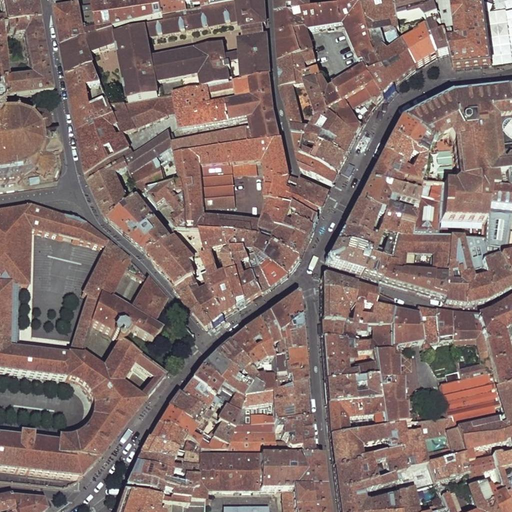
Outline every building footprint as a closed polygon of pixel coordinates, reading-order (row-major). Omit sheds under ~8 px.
[(0,0),(0,3),(1,3),(4,18),(0,18),(0,26),(2,27),(6,27),(38,23),(35,7),(33,0),(0,0)] [(97,31),(99,38),(113,33),(115,32),(115,31),(135,26),(163,19),(160,0),(137,0),(126,2),(93,7),(97,31)] [(264,27),(266,27),(264,0),(236,0),(237,5),(211,9),(203,11),(186,14),(163,19),(164,25),(147,28),(150,39),(240,24),(242,30),(243,30),(264,27)] [(160,0),(163,19),(186,14),(185,6),(184,0),(160,0)] [(184,0),(185,6),(194,6),(202,5),(203,8),(203,11),(211,9),(210,0),(184,0)] [(210,0),(211,9),(237,5),(236,0),(210,0)] [(304,15),(303,0),(275,0),(277,19),(304,15)] [(364,12),(385,7),(384,0),(360,0),(361,1),(363,8),(364,12)] [(433,0),(412,0),(396,4),(399,27),(423,21),(426,26),(439,22),(436,13),(430,15),(427,7),(435,5),(433,0)] [(433,0),(435,5),(448,46),(451,54),(455,72),(488,69),(494,68),(488,28),(483,0),(433,0)] [(313,56),(314,55),(307,34),(345,28),(364,73),(330,94),(323,83),(322,83),(317,85),(332,122),(357,142),(363,132),(360,130),(351,116),(372,103),(376,109),(384,100),(369,79),(383,73),(374,56),(369,38),(364,12),(363,8),(352,10),(349,4),(339,5),(340,10),(304,15),(277,19),(278,43),(279,66),(293,61),(313,56)] [(385,7),(364,12),(369,38),(400,32),(399,27),(396,4),(385,7)] [(57,13),(56,14),(59,32),(62,49),(99,38),(97,31),(84,34),(79,9),(57,13)] [(2,27),(0,26),(0,94),(1,100),(50,94),(44,59),(38,23),(6,27),(7,34),(12,34),(13,38),(21,37),(28,78),(8,80),(2,27)] [(264,34),(264,27),(243,30),(243,38),(244,45),(265,41),(264,34)] [(403,46),(417,72),(425,67),(428,65),(439,59),(438,58),(433,43),(428,31),(421,34),(422,37),(403,46)] [(65,64),(67,79),(93,69),(94,68),(91,58),(116,49),(127,106),(159,100),(157,87),(199,80),(201,92),(231,86),(224,49),(152,62),(146,32),(114,39),(113,33),(99,38),(62,49),(65,64)] [(444,39),(433,43),(438,58),(444,56),(451,54),(448,46),(446,46),(444,39)] [(269,65),(267,40),(265,41),(244,45),(238,46),(241,84),(270,78),(269,65)] [(385,72),(395,90),(406,81),(417,72),(403,46),(389,56),(382,50),(374,56),(383,73),(385,72)] [(333,153),(347,160),(352,151),(357,142),(332,122),(317,85),(322,83),(318,73),(307,76),(305,68),(310,66),(316,65),(313,56),(293,61),(297,90),(304,89),(316,121),(311,130),(309,133),(301,131),(301,128),(299,119),(297,118),(290,91),(282,92),(293,139),(315,143),(322,146),(326,140),(337,147),(333,153)] [(93,69),(67,79),(72,107),(77,135),(114,118),(110,110),(107,103),(91,111),(87,90),(101,87),(93,69)] [(385,72),(383,73),(369,79),(384,100),(390,95),(395,90),(385,72)] [(175,97),(180,128),(181,132),(250,122),(251,129),(175,144),(172,136),(170,137),(175,159),(281,142),(275,116),(274,111),(270,78),(241,84),(231,86),(201,92),(175,97)] [(488,93),(448,98),(425,110),(438,135),(428,143),(431,145),(448,136),(452,144),(457,182),(452,186),(444,186),(439,189),(438,206),(436,239),(447,239),(459,240),(482,241),(485,215),(486,212),(488,193),(511,195),(511,90),(497,92),(488,93)] [(180,128),(175,97),(162,99),(168,118),(125,137),(132,151),(130,152),(133,159),(169,136),(180,128)] [(168,118),(162,99),(159,100),(127,106),(110,110),(114,118),(123,137),(125,137),(168,118)] [(372,116),(376,109),(372,103),(351,116),(360,130),(363,132),(371,117),(372,116)] [(398,124),(428,143),(438,135),(425,110),(423,111),(398,124)] [(0,184),(23,182),(21,178),(34,172),(44,176),(45,179),(47,177),(46,175),(50,172),(52,174),(54,172),(52,170),(54,166),(57,166),(56,164),(54,164),(52,160),(55,158),(54,156),(51,158),(49,157),(51,154),(61,152),(57,130),(47,132),(46,130),(47,128),(50,128),(51,126),(47,125),(47,121),(50,120),(50,118),(47,119),(42,116),(43,113),(41,112),(40,114),(35,115),(34,112),(33,113),(34,116),(27,125),(13,116),(12,115),(10,115),(9,116),(0,115),(0,184)] [(114,118),(77,135),(81,157),(85,179),(130,152),(123,137),(114,118)] [(428,143),(398,124),(394,132),(389,140),(423,160),(428,143)] [(320,216),(322,212),(297,201),(293,199),(292,202),(289,207),(284,205),(286,201),(287,200),(287,196),(286,196),(275,191),(276,182),(290,181),(289,176),(282,143),(281,142),(175,159),(170,137),(169,136),(133,159),(124,164),(128,172),(133,182),(136,189),(141,200),(176,188),(178,196),(184,196),(188,227),(195,228),(196,236),(202,236),(236,237),(237,252),(246,252),(255,254),(260,257),(266,261),(273,245),(279,232),(284,233),(290,219),(294,208),(318,221),(320,216)] [(321,170),(338,177),(343,169),(347,160),(333,153),(322,147),(322,146),(315,143),(293,139),(295,149),(298,158),(321,168),(321,170)] [(322,147),(333,153),(337,147),(326,140),(322,146),(322,147)] [(407,160),(414,164),(403,184),(417,187),(418,187),(423,160),(389,140),(385,149),(380,157),(398,167),(394,182),(396,182),(407,160)] [(133,159),(130,152),(85,179),(87,182),(89,186),(124,164),(133,159)] [(366,185),(416,199),(438,206),(439,189),(418,187),(417,187),(403,184),(396,182),(394,182),(398,167),(380,157),(373,171),(366,185)] [(299,164),(300,170),(304,174),(333,187),(336,182),(338,177),(321,170),(321,168),(298,158),(299,164)] [(124,164),(89,186),(97,203),(105,221),(129,206),(126,199),(126,198),(126,197),(125,195),(124,195),(116,178),(128,172),(124,164)] [(275,191),(286,196),(288,190),(290,186),(301,188),(299,195),(297,201),(322,212),(325,204),(329,195),(302,184),(295,182),(290,181),(276,182),(275,191)] [(416,199),(366,185),(360,197),(357,201),(356,205),(382,214),(381,218),(395,223),(412,228),(416,201),(416,199)] [(188,235),(188,227),(184,196),(178,196),(176,188),(141,200),(129,206),(105,221),(129,241),(147,257),(158,251),(159,252),(178,242),(176,236),(188,235)] [(293,199),(297,201),(299,195),(288,190),(286,196),(287,196),(293,199)] [(486,212),(511,213),(511,195),(488,193),(486,212)] [(412,228),(411,237),(416,238),(417,238),(427,238),(430,239),(436,239),(438,206),(416,199),(416,201),(412,228)] [(382,214),(356,205),(354,208),(347,221),(341,233),(356,236),(372,240),(381,218),(382,214)] [(294,208),(290,219),(314,232),(316,226),(318,221),(294,208)] [(0,348),(8,350),(9,287),(27,288),(29,233),(103,252),(107,246),(84,227),(72,224),(29,210),(0,214),(0,348)] [(511,213),(486,212),(485,215),(511,217),(511,221),(511,213)] [(466,261),(469,272),(475,270),(481,268),(481,266),(490,263),(498,261),(506,259),(511,221),(511,217),(485,215),(482,241),(459,240),(464,257),(465,259),(466,261)] [(356,236),(341,233),(339,236),(336,241),(333,248),(352,250),(368,255),(360,277),(370,280),(380,282),(388,261),(388,259),(395,223),(381,218),(372,240),(356,236)] [(290,219),(284,233),(297,237),(309,243),(311,237),(314,232),(290,219)] [(511,221),(506,259),(498,261),(511,287),(511,221)] [(417,293),(430,297),(432,297),(440,300),(444,301),(445,274),(446,261),(446,259),(446,256),(447,239),(436,239),(430,239),(427,238),(417,238),(416,238),(411,237),(412,228),(395,223),(388,259),(388,261),(380,282),(409,291),(417,293)] [(279,232),(273,245),(301,261),(305,252),(309,243),(297,237),(284,233),(279,232)] [(158,251),(147,257),(163,275),(177,291),(195,282),(196,284),(209,279),(203,260),(205,258),(202,236),(196,236),(188,235),(176,236),(178,242),(159,252),(158,251)] [(236,237),(202,236),(205,258),(203,260),(209,279),(224,321),(231,316),(238,312),(228,279),(220,282),(213,259),(213,253),(228,250),(231,253),(237,252),(236,237)] [(511,289),(511,287),(498,261),(490,263),(481,266),(481,268),(484,278),(472,282),(466,261),(465,259),(464,257),(459,240),(447,239),(446,256),(446,259),(446,261),(445,274),(444,301),(444,305),(454,306),(465,307),(482,304),(493,299),(498,297),(503,294),(511,289)] [(273,245),(266,261),(271,265),(288,279),(295,270),(301,261),(273,245)] [(0,472),(78,481),(98,461),(151,396),(165,379),(120,346),(130,332),(151,344),(160,331),(152,326),(165,304),(145,281),(127,312),(110,301),(129,264),(107,246),(103,252),(81,296),(85,299),(67,357),(8,350),(0,348),(0,472)] [(360,277),(368,255),(352,250),(333,248),(326,262),(327,265),(328,268),(360,277)] [(237,252),(231,253),(232,255),(237,269),(242,267),(247,266),(252,278),(246,280),(241,282),(247,306),(255,301),(262,297),(248,259),(246,252),(237,252)] [(237,269),(232,255),(226,257),(224,261),(228,279),(239,276),(237,269)] [(256,257),(248,259),(262,297),(267,294),(271,292),(262,271),(257,260),(256,257)] [(257,260),(262,271),(271,265),(266,261),(260,257),(257,260)] [(288,279),(271,265),(262,271),(271,292),(280,285),(288,279)] [(237,269),(239,276),(241,282),(246,280),(242,267),(237,269)] [(239,276),(228,279),(238,312),(243,309),(247,306),(241,282),(239,276)] [(224,321),(209,279),(196,284),(195,282),(177,291),(174,292),(178,297),(182,302),(192,294),(201,312),(214,329),(219,325),(224,321)] [(321,288),(321,293),(352,299),(355,288),(338,284),(322,279),(320,280),(321,288)] [(371,329),(388,330),(392,314),(372,309),(377,296),(366,292),(355,288),(352,299),(351,309),(349,325),(349,328),(367,329),(371,329)] [(352,299),(321,293),(321,311),(321,325),(349,328),(349,325),(342,324),(344,308),(351,309),(352,299)] [(192,294),(182,302),(189,310),(195,317),(201,312),(192,294)] [(385,299),(377,296),(372,309),(392,314),(394,302),(385,299)] [(284,333),(299,324),(298,315),(296,298),(295,298),(277,310),(284,333)] [(511,302),(511,300),(495,311),(492,313),(476,318),(491,377),(495,392),(511,386),(511,375),(500,332),(508,330),(510,338),(511,338),(511,302)] [(275,340),(284,333),(277,310),(271,314),(266,318),(272,332),(275,340)] [(425,312),(415,310),(417,318),(423,347),(438,344),(434,313),(425,312)] [(201,312),(195,317),(208,333),(211,331),(214,329),(201,312)] [(442,315),(434,313),(438,344),(452,343),(451,316),(442,315)] [(403,316),(392,314),(388,330),(389,354),(410,350),(416,348),(423,347),(417,318),(411,317),(403,316)] [(451,316),(452,343),(458,374),(460,383),(491,377),(476,318),(464,317),(451,316)] [(261,321),(257,324),(267,353),(273,351),(274,353),(273,354),(273,357),(275,364),(270,365),(273,392),(276,392),(275,384),(284,383),(281,358),(275,340),(272,332),(266,318),(261,321)] [(267,353),(257,324),(250,330),(238,339),(227,347),(249,373),(261,365),(262,372),(260,372),(261,376),(254,378),(255,380),(253,384),(261,388),(262,395),(273,392),(270,365),(267,353)] [(281,358),(302,355),(300,333),(299,324),(284,333),(275,340),(281,358)] [(349,328),(321,325),(321,333),(321,341),(351,344),(353,335),(367,336),(367,333),(367,329),(349,328)] [(388,330),(371,329),(371,333),(372,344),(367,344),(367,345),(368,354),(372,354),(385,354),(389,354),(388,330)] [(372,354),(368,354),(367,345),(351,344),(321,341),(322,347),(323,361),(324,372),(326,384),(375,378),(372,354)] [(220,353),(213,359),(228,372),(250,388),(253,384),(255,380),(254,378),(249,373),(227,347),(220,353)] [(386,364),(385,354),(372,354),(375,378),(378,402),(381,419),(382,431),(410,426),(407,407),(403,407),(400,384),(396,384),(393,364),(386,364)] [(302,355),(281,358),(284,383),(285,390),(306,387),(304,370),(302,355)] [(206,365),(199,372),(215,387),(221,380),(246,394),(242,400),(245,399),(262,395),(261,388),(253,384),(250,388),(228,372),(213,359),(206,365)] [(194,378),(190,384),(212,402),(218,405),(226,409),(239,415),(245,399),(242,400),(246,394),(221,380),(215,387),(199,372),(194,378)] [(458,374),(446,376),(447,386),(460,383),(458,374)] [(499,410),(502,424),(506,434),(511,432),(511,386),(495,392),(491,377),(460,383),(447,386),(439,388),(445,422),(449,421),(459,443),(489,439),(500,435),(496,423),(495,422),(493,411),(499,410)] [(375,378),(326,384),(327,396),(328,407),(354,405),(353,398),(352,389),(364,387),(365,396),(365,403),(378,402),(375,378)] [(184,391),(179,398),(193,408),(205,415),(210,407),(217,409),(218,405),(212,402),(190,384),(184,391)] [(262,395),(245,399),(239,415),(236,425),(276,425),(310,424),(308,405),(306,387),(285,390),(276,392),(273,392),(262,395)] [(354,405),(365,403),(365,396),(353,398),(354,405)] [(179,398),(177,397),(172,405),(167,412),(227,448),(233,431),(223,425),(216,434),(207,428),(212,419),(205,415),(193,408),(179,398)] [(329,439),(330,439),(343,438),(343,422),(372,419),(381,419),(378,402),(365,403),(354,405),(328,407),(327,407),(328,422),(329,439)] [(239,415),(226,409),(219,423),(223,425),(233,431),(236,425),(239,415)] [(161,421),(155,429),(169,431),(188,442),(197,452),(226,451),(227,448),(167,412),(161,421)] [(372,419),(374,432),(343,438),(330,439),(331,454),(333,471),(359,467),(357,462),(358,461),(357,450),(384,443),(387,453),(399,451),(406,472),(425,467),(462,457),(459,443),(449,421),(445,422),(410,426),(382,431),(381,419),(372,419)] [(372,419),(343,422),(343,438),(374,432),(372,419)] [(310,424),(276,425),(277,432),(283,432),(284,438),(288,443),(290,446),(278,447),(280,459),(314,459),(312,442),(310,424)] [(326,511),(322,482),(320,460),(314,459),(280,459),(278,447),(278,444),(277,432),(276,425),(236,425),(233,431),(227,448),(226,451),(197,452),(196,457),(196,458),(196,469),(195,480),(195,491),(195,501),(204,504),(205,494),(281,494),(283,511),(326,511)] [(169,431),(155,429),(152,436),(148,442),(174,453),(184,455),(196,458),(196,457),(197,452),(188,442),(169,431)] [(511,432),(506,434),(500,435),(489,439),(459,443),(462,457),(464,466),(471,464),(469,454),(501,446),(501,444),(507,443),(509,451),(496,454),(496,458),(498,460),(511,456),(511,432)] [(174,453),(148,442),(144,450),(139,458),(170,464),(181,466),(196,469),(196,458),(184,455),(183,461),(173,459),(174,453)] [(338,507),(339,511),(396,511),(394,497),(381,502),(380,500),(375,501),(376,503),(366,506),(362,504),(360,495),(394,484),(408,479),(411,492),(426,488),(433,487),(425,467),(406,472),(399,451),(387,453),(358,461),(357,462),(359,467),(333,471),(338,507)] [(496,458),(491,459),(495,470),(502,495),(506,511),(511,511),(511,456),(498,460),(496,458)] [(462,457),(425,467),(433,487),(443,511),(492,511),(487,500),(481,482),(469,486),(464,466),(462,457)] [(170,464),(139,458),(137,462),(135,467),(169,476),(183,478),(195,480),(196,469),(181,466),(181,471),(169,469),(170,464)] [(479,474),(495,470),(491,459),(471,464),(464,466),(469,486),(481,482),(479,474)] [(169,476),(135,467),(132,473),(128,479),(158,487),(188,494),(188,493),(191,494),(191,491),(195,491),(195,480),(183,478),(182,487),(168,484),(169,476)] [(158,487),(128,479),(127,484),(125,488),(169,497),(187,501),(188,494),(158,487)] [(169,497),(125,488),(122,493),(120,497),(121,497),(157,503),(185,508),(187,501),(169,497)] [(185,508),(157,503),(155,511),(203,511),(204,504),(195,501),(195,491),(191,491),(191,494),(188,493),(188,494),(187,501),(185,508)] [(415,511),(411,492),(394,497),(396,511),(415,511)] [(487,500),(492,511),(506,511),(502,495),(487,500)] [(155,511),(157,503),(121,497),(116,511),(155,511)] [(0,511),(13,511),(9,500),(0,501),(0,511)] [(46,511),(41,504),(9,500),(13,511),(46,511)]
